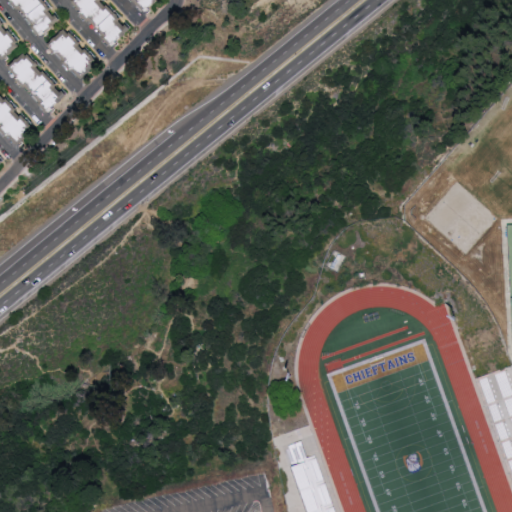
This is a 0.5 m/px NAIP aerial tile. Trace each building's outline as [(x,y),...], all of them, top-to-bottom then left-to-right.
[(62,20),(44,0),(15,0),(45,34),(62,20)] [(132,27),(103,0),(76,0),(74,3),(117,43),(132,27)] [(161,0),(135,0),(147,13),(161,0)] [(0,53),(6,60),(23,43),(0,19),(0,53)] [(50,47),(85,80),(101,62),(66,29),(50,47)] [(12,67),(53,111),(69,97),(28,52),(12,67)] [(0,98),(0,123),(20,145),(37,129),(4,95),(0,98)]
